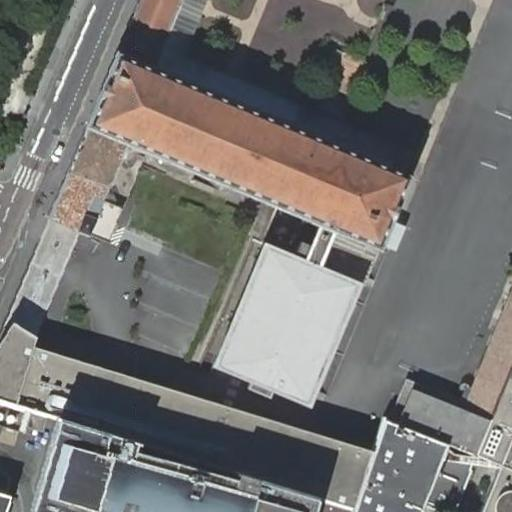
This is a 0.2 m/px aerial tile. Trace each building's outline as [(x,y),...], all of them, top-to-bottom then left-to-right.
[(89,123),(87,126),(126,143),(126,142),(136,146),(135,147),(138,148),(141,149),(151,153),(157,156),(157,155),(166,159),(166,160),(172,162),(181,165),(181,166),(187,169),(187,168),(188,168),(196,171),(197,172),(196,173),(203,175),(203,174),(210,178),(212,178),(212,179),(218,182),(219,181),(229,185),(229,186),(235,189),(235,188),(245,192),(244,193),(250,195),(250,194),(260,198),(260,199),(266,202),(266,201),(276,205),(275,206),(279,207),(213,365),(250,381),(247,388),(269,397),(272,390),(309,405),(375,247),(376,248),(377,247),(379,248),(380,248),(381,245),(382,245),(385,237),(384,237),(388,227),(389,227),(393,218),(392,217),(397,207),(397,208),(401,198),(400,198),(405,187),(409,180),(408,180),(410,176),(408,175),(409,172),(405,170),(403,173),(383,165),(370,160),(369,159),(370,157),(367,156),(366,159),(348,151),(349,148),(346,146),(345,150),(310,135),(312,132),(308,130),(307,133),(304,131),(304,132),(294,128),(295,128),(289,125),(289,126),(279,122),(280,121),(273,119),(264,115),(258,112),(258,113),(248,109),(249,108),(243,106),(242,106),(233,103),(233,102),(227,99),(227,100),(218,96),(218,95),(212,93),(212,94),(202,90),(202,89),(197,87),(196,87),(187,83),(181,80),(181,81),(172,77),(172,76),(166,74),(165,74),(156,70),(157,70),(154,69),(167,37),(168,35),(182,0),(140,0),(118,54),(117,54),(116,58),(115,57),(112,65),(108,76),(107,76),(104,85),(100,96),(99,95),(95,105),(96,105),(92,115),(91,115),(88,122),(89,123)] [(182,0),(168,35),(167,37),(154,69),(157,70),(156,70),(165,74),(166,74),(172,76),(172,77),(181,81),(181,80),(187,83),(196,87),(197,87),(202,89),(202,90),(212,94),(212,93),(218,95),(218,96),(227,100),(227,99),(233,102),(233,103),(242,106),(243,106),(249,108),(248,109),(258,113),(258,112),(264,115),(273,119),(280,121),(279,122),(289,126),(289,125),(295,128),(294,128),(304,132),(304,131),(307,133),(308,130),(312,132),(310,135),(345,150),(346,146),(349,148),(348,151),(366,159),(367,156),(370,157),(369,159),(370,160),(377,144),(339,128),(228,81),(177,59),(178,57),(183,44),(184,41),(195,16),(195,14),(200,3),(200,0),(182,0)] [(359,75),(361,55),(332,53),(331,73),(359,75)] [(87,126),(69,171),(109,186),(126,143),(87,126)] [(69,171),(50,216),(75,228),(80,230),(89,234),(103,200),(109,186),(69,171)] [(103,200),(89,234),(109,242),(122,208),(103,200)] [(75,228),(50,216),(49,219),(48,219),(47,222),(48,222),(41,239),(40,239),(39,242),(60,251),(75,228)] [(23,280),(6,322),(32,332),(80,230),(75,228),(60,251),(39,242),(23,280)] [(511,295),(498,330),(468,403),(492,413),(511,365),(511,295)] [(0,399),(31,409),(47,414),(58,417),(83,425),(100,370),(25,347),(32,332),(6,322),(0,335),(0,399)] [(511,365),(492,413),(489,421),(475,455),(511,470),(511,365)] [(322,499),(340,443),(161,388),(100,370),(83,425),(136,442),(237,473),(322,499)] [(489,421),(492,413),(468,403),(406,378),(400,394),(409,398),(413,390),(489,421)] [(475,455),(489,421),(413,390),(409,398),(399,423),(448,444),(475,455)] [(42,430),(47,414),(31,409),(26,425),(42,430)] [(412,511),(423,486),(430,488),(448,444),(399,423),(383,416),(370,452),(352,508),(351,511),(412,511)] [(351,511),(352,508),(322,499),(237,473),(232,488),(131,457),(136,442),(83,425),(58,417),(33,503),(30,511),(351,511)] [(352,508),(370,452),(340,443),(322,499),(352,508)] [(455,505),(475,455),(448,444),(430,488),(428,494),(455,505)] [(511,511),(511,470),(500,466),(481,511),(511,511)] [(0,511),(4,511),(9,497),(6,496),(11,480),(4,471),(0,467),(0,511)]
